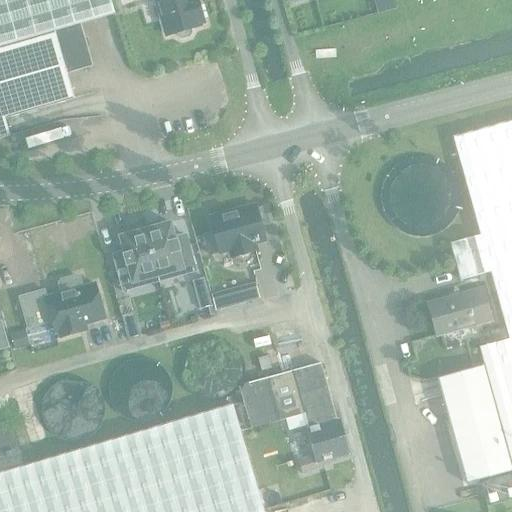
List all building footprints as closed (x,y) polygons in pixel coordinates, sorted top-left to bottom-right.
[(0,0),(0,52),(55,37),(54,33),(113,16),(108,0),(0,0)] [(144,0),(145,1),(148,0),(156,0),(167,36),(176,33),(177,37),(181,39),(189,37),(191,33),(190,29),(200,26),(199,23),(204,22),(198,3),(193,5),(191,0),(144,0)] [(375,0),(379,11),(398,7),(395,0),(375,0)] [(0,52),(0,139),(8,138),(3,120),(73,100),(55,37),(0,52)] [(478,348),(483,365),(511,471),(511,472),(511,121),(453,138),(480,235),(449,243),(459,280),(490,272),(508,339),(478,348)] [(449,203),(448,197),(447,190),(443,183),(439,179),(435,175),(428,171),(420,168),(414,168),(409,168),(401,171),(395,174),(390,178),(386,183),(382,189),(380,195),(380,203),(380,210),(382,216),(385,221),(389,227),(395,231),(400,234),(405,236),(412,237),(420,237),(427,235),(434,231),(438,228),(442,223),(446,217),(448,210),(449,203)] [(251,253),(253,252),(256,251),(254,244),(265,241),(261,226),(269,223),(265,207),(256,209),(255,206),(238,210),(240,214),(211,222),(213,230),(219,252),(219,253),(230,250),(232,257),(235,256),(239,257),(243,256),(245,256),(246,255),(248,255),(251,253)] [(159,222),(144,226),(158,276),(181,270),(183,275),(196,272),(186,236),(175,240),(170,223),(160,226),(159,222)] [(125,253),(112,257),(122,292),(135,289),(134,283),(158,276),(144,226),(128,231),(129,234),(120,236),(125,253)] [(213,230),(202,233),(208,255),(219,252),(213,230)] [(44,290),(19,297),(28,328),(52,322),(55,333),(59,332),(60,338),(75,334),(73,328),(105,319),(95,284),(82,288),(79,275),(57,281),(61,294),(46,298),(44,290)] [(204,278),(192,281),(194,290),(206,286),(204,278)] [(257,281),(238,287),(243,302),(261,296),(257,281)] [(491,320),(489,317),(482,288),(459,295),(459,297),(428,305),(436,335),(491,320)] [(233,289),(211,295),(215,311),(237,305),(233,289)] [(130,298),(117,301),(121,314),(133,310),(130,298)] [(137,325),(125,329),(128,340),(141,336),(137,325)] [(25,329),(10,334),(14,350),(29,346),(25,329)] [(233,374),(233,368),(232,364),(229,358),(226,354),(222,350),(217,347),(206,345),(201,345),(195,346),(189,349),(185,352),(181,356),(178,362),(176,367),(175,373),(176,379),(177,384),(180,389),(184,394),(190,399),(193,400),(198,402),(204,403),(210,402),(215,400),(219,399),(224,394),(228,390),(231,385),(233,380),(233,374)] [(268,356),(258,359),(261,371),(271,368),(268,356)] [(308,427),(335,419),(320,362),(243,383),(240,388),(244,400),(232,404),(241,432),(304,413),(308,427)] [(465,484),(511,471),(483,365),(436,378),(465,484)] [(162,397),(162,396),(161,391),(160,386),(158,382),(154,377),(150,374),(144,371),(141,370),(135,369),(129,370),(125,371),(119,374),(115,377),(112,382),(109,386),(108,391),(107,396),(108,401),(109,406),(112,411),(115,415),(119,419),(124,421),(133,423),(139,423),(144,422),(150,419),(154,416),(158,411),(160,407),(161,402),(162,397)] [(89,413),(89,412),(89,407),(87,403),(85,398),(82,395),(78,391),(73,389),(68,388),(64,388),(59,389),(54,390),(48,395),(45,399),(43,402),(41,407),(41,412),(42,418),(43,422),(48,429),(51,432),(55,434),(60,436),(65,436),(69,436),(74,435),(81,430),(85,426),(87,422),(88,418),(89,413)] [(264,511),(241,432),(232,404),(0,473),(0,511),(264,511)] [(308,427),(305,427),(313,456),(298,460),(302,474),(324,468),(322,460),(347,453),(337,418),(335,419),(308,427)] [(0,460),(20,455),(11,423),(0,426),(0,460)] [(511,474),(481,483),(487,507),(511,500),(511,474)]
